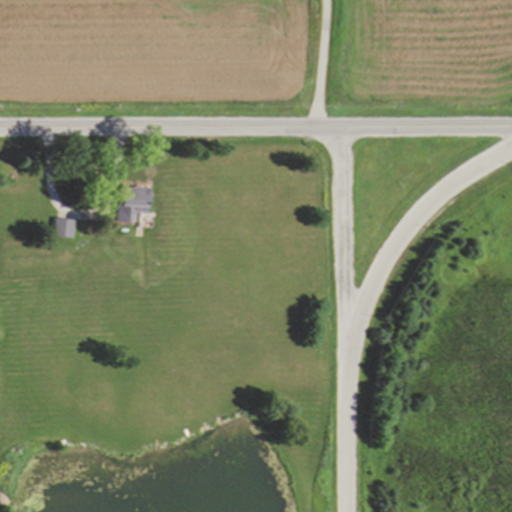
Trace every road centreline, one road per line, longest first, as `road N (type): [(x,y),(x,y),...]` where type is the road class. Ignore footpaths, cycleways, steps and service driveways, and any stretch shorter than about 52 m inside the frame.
road 1 (tertiary): [(511,127),(0,129)]
road 2 (tertiary): [(511,149),(426,210),(367,302),(349,389),(347,511)]
road 3 (tertiary): [(349,389),(343,129)]
